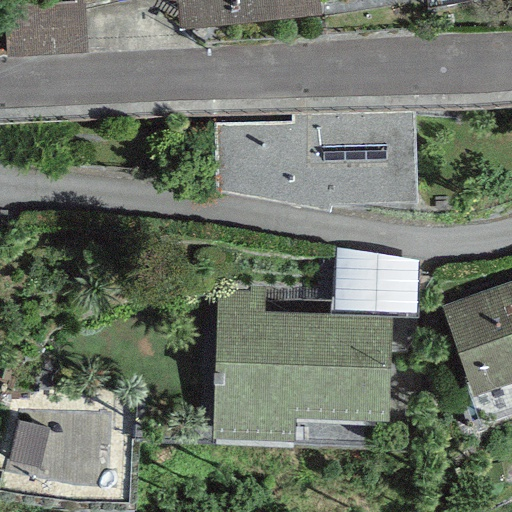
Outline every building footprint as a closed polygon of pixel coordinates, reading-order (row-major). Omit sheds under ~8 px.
[(14,49),(95,45),(92,0),(44,0),(12,2),(14,49)] [(123,0),(124,11),(169,9),(170,39),(304,34),(302,0),(123,0)] [(393,116),(196,119),(193,194),(303,214),(379,212),(393,116)] [(511,280),(442,307),(473,387),(511,372),(511,280)] [(264,287),(217,285),(213,431),(293,433),(294,411),(388,414),(391,312),(263,308),(264,287)]
